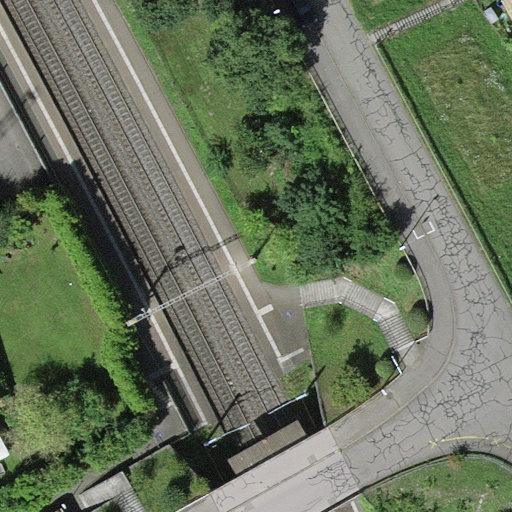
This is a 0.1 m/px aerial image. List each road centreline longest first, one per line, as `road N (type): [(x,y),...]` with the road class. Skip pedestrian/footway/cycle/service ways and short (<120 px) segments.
road 1 (residential): [(511,360),(327,0)]
road 2 (residential): [(277,511),(511,380)]
